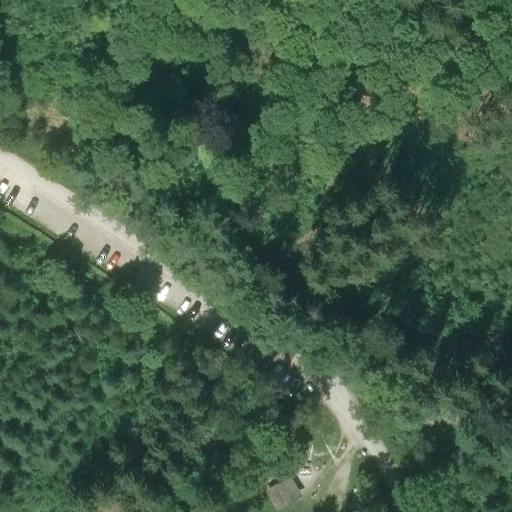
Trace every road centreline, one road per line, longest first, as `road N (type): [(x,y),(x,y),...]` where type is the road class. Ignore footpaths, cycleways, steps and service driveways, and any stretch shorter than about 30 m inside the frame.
road 1 (unclassified): [(412,511),(307,353),(0,150)]
road 2 (track): [(334,385),(387,397),(511,475)]
